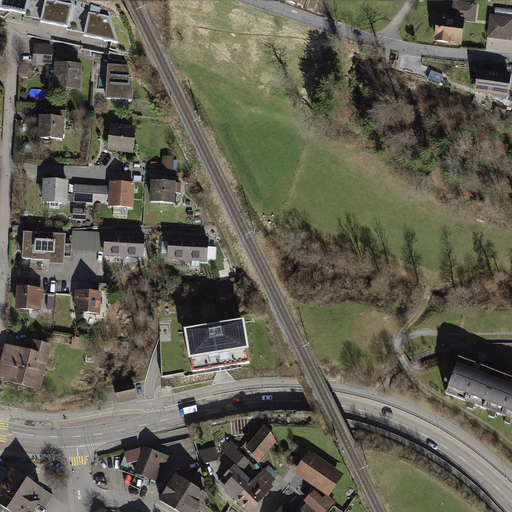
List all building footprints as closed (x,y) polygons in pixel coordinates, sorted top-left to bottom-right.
[(24,0),(0,0),(0,10),(24,14),(24,0)] [(441,17),(435,17),(432,40),(455,43),(458,43),(461,20),(472,22),(475,4),(451,1),(450,11),(446,13),(441,12),(441,17)] [(67,7),(43,3),(39,22),(63,27),(67,7)] [(511,23),(511,17),(489,14),(487,37),(510,40),(511,23)] [(106,19),(86,16),(82,37),(113,43),(106,19)] [(52,44),(33,44),(33,65),(52,65),(52,44)] [(81,64),(55,64),(55,73),(55,89),(80,90),(81,64)] [(129,69),(108,67),(105,102),(134,104),(133,85),(129,69)] [(511,75),(478,70),(474,92),(509,97),(511,75)] [(439,84),(442,76),(429,71),(426,79),(439,84)] [(63,118),(38,118),(38,122),(38,140),(62,141),(63,125),(63,118)] [(134,126),(109,125),(108,152),(133,154),(134,126)] [(70,180),(42,178),(42,182),(42,203),(68,204),(70,180)] [(109,186),(75,184),(74,204),(99,206),(133,208),(134,183),(109,182),(109,186)] [(175,183),(151,183),(151,203),(175,203),(175,183)] [(74,209),(74,218),(87,218),(87,209),(74,209)] [(65,236),(24,232),(22,259),(42,260),(63,262),(65,236)] [(144,234),(73,232),(73,253),(143,255),(144,234)] [(207,238),(166,237),(165,260),(206,262),(207,238)] [(95,282),(95,290),(102,291),(103,283),(95,282)] [(43,291),(17,290),(16,311),(41,313),(43,291)] [(100,292),(76,291),(75,313),(99,314),(100,292)] [(244,321),(186,331),(193,374),(251,364),(244,321)] [(28,351),(6,346),(0,370),(0,380),(41,391),(52,346),(30,340),(28,351)] [(511,383),(456,361),(443,392),(511,419),(511,383)] [(131,383),(115,386),(119,404),(135,401),(131,383)] [(261,429),(246,449),(258,465),(277,445),(261,429)] [(252,464),(230,444),(223,452),(244,472),(252,464)] [(216,445),(199,450),(203,463),(220,459),(216,445)] [(125,452),(118,473),(159,486),(169,455),(145,447),(125,452)] [(308,454),(295,473),(327,495),(341,475),(308,454)] [(232,466),(216,483),(235,500),(250,482),(232,466)] [(27,511),(43,490),(10,468),(0,483),(0,509),(4,511),(27,511)] [(264,468),(250,482),(235,500),(248,511),(251,511),(274,488),(271,485),(276,479),(264,468)] [(191,485),(172,473),(158,495),(185,511),(194,511),(204,495),(208,498),(200,470),(191,485)] [(293,511),(285,505),(279,511),(328,511),(334,506),(325,498),(322,501),(313,493),(295,511),(293,511)]
